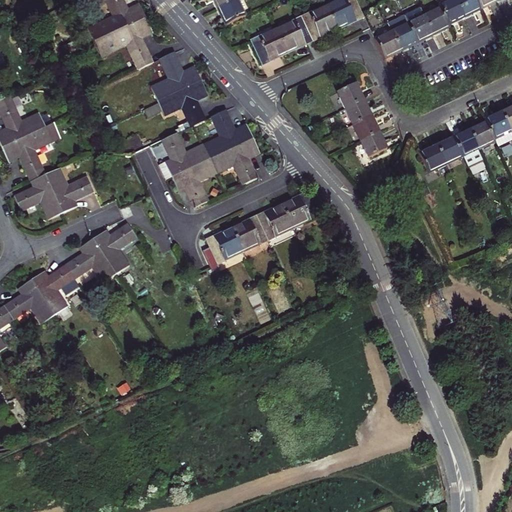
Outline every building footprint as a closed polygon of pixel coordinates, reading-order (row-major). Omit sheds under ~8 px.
[(95,44),(146,20),(140,6),(133,10),(126,13),(124,8),(127,7),(123,0),(104,0),(107,4),(112,14),(115,13),(116,16),(94,26),(96,29),(89,32),(95,44)] [(211,0),(217,11),(239,0),(211,0)] [(239,0),(217,11),(225,27),(247,17),(239,0)] [(343,0),(328,7),(338,29),(351,23),(364,17),(362,15),(355,0),(343,0)] [(457,21),(465,17),(456,0),(445,0),(446,1),(439,5),(440,8),(449,25),(457,21)] [(473,13),(482,9),(477,0),(456,0),(465,17),(473,13)] [(490,5),(498,1),(496,0),(477,0),(482,9),(490,5)] [(332,32),(338,29),(328,7),(302,19),(313,41),(323,37),(332,32)] [(424,16),(433,35),(440,32),(447,29),(450,28),(449,27),(449,25),(440,8),(424,16)] [(434,37),(433,35),(424,16),(421,9),(405,17),(418,43),(418,45),(426,41),(434,37)] [(388,25),(392,32),(401,51),(409,47),(418,43),(405,17),(388,25)] [(277,31),(288,53),(300,47),(313,41),(302,19),(277,31)] [(107,52),(108,55),(130,45),(131,48),(128,49),(138,71),(153,64),(143,42),(140,44),(138,39),(152,33),(149,26),(146,20),(95,44),(100,56),(107,52)] [(275,59),(288,53),(277,31),(251,43),(262,66),(275,59)] [(392,32),(375,39),(385,59),(393,55),(401,51),(392,32)] [(153,91),(158,102),(201,82),(195,69),(188,72),(181,75),(179,71),(182,70),(174,53),(159,61),(167,77),(170,76),(172,78),(158,85),(159,87),(153,91)] [(170,111),(172,114),(185,107),(187,110),(184,111),(189,123),(179,127),(180,130),(176,131),(177,135),(194,126),(206,121),(199,105),(196,106),(193,102),(208,95),(204,89),(201,82),(158,102),(164,114),(170,111)] [(345,110),(363,101),(359,93),(356,85),(337,94),(345,110)] [(36,119),(35,116),(18,124),(17,121),(20,120),(10,98),(0,102),(0,114),(5,126),(8,125),(10,129),(0,133),(0,144),(2,149),(45,129),(40,117),(36,119)] [(352,126),(371,117),(367,109),(363,101),(345,110),(352,126)] [(511,108),(510,109),(502,113),(511,132),(511,131),(511,108)] [(205,149),(210,160),(253,140),(247,127),(240,130),(233,133),(231,129),(234,128),(226,111),(211,118),(219,135),(222,134),(223,137),(208,144),(209,147),(205,149)] [(486,123),(494,140),(511,132),(502,113),(494,117),(485,121),(486,123)] [(371,117),(352,126),(360,142),(379,133),(375,125),(371,117)] [(470,131),(479,150),(495,142),(494,140),(486,123),(478,127),(470,131)] [(39,149),(56,142),(55,139),(59,137),(54,125),(45,129),(2,149),(5,155),(8,162),(22,156),(24,161),(21,162),(31,183),(46,176),(54,173),(44,151),(41,152),(39,149)] [(462,135),(453,138),(462,157),(465,163),(481,155),(479,150),(470,131),(462,135)] [(511,135),(511,132),(494,140),(495,142),(497,146),(511,139),(511,135)] [(383,142),(379,133),(360,142),(369,160),(387,151),(383,142)] [(201,151),(199,148),(183,156),(181,153),(184,151),(177,135),(162,142),(170,158),(172,157),(175,161),(170,163),(166,165),(172,178),(210,160),(205,149),(201,151)] [(437,146),(446,165),(462,157),(453,138),(445,142),(437,146)] [(253,140),(210,160),(216,172),(220,170),(221,173),(237,165),(238,168),(235,170),(243,186),(250,183),(258,179),(250,163),(247,164),(245,160),(259,153),(253,140)] [(428,173),(446,165),(437,146),(428,150),(420,154),(419,155),(428,173)] [(216,172),(210,160),(172,178),(179,191),(187,187),(189,192),(186,193),(190,201),(194,209),(208,202),(201,186),(198,187),(196,184),(213,177),(211,174),(216,172)] [(46,176),(63,214),(76,208),(72,200),(77,198),(78,201),(86,197),(93,193),(87,179),(71,186),(72,189),(69,190),(60,170),(54,173),(46,176)] [(46,176),(31,183),(35,192),(32,193),(31,190),(15,197),(22,212),(37,205),(36,202),(40,200),(50,220),(56,217),(63,214),(46,176)] [(295,200),(282,206),(293,229),(318,217),(307,194),(295,200)] [(257,218),(268,241),(275,237),(293,229),(282,206),(269,212),(257,218)] [(244,224),(232,229),(243,252),(268,241),(257,218),(244,224)] [(105,232),(93,241),(116,276),(127,269),(124,264),(127,263),(117,248),(120,246),(121,249),(137,239),(127,226),(109,238),(107,235),(105,232)] [(243,252),(232,229),(223,234),(214,238),(207,241),(210,248),(203,252),(211,270),(212,272),(219,269),(217,264),(243,252)] [(65,266),(75,280),(89,270),(87,268),(90,266),(100,280),(102,279),(105,283),(116,276),(93,241),(80,249),(82,252),(84,254),(65,266)] [(62,305),(65,304),(55,289),(58,287),(60,290),(61,290),(65,297),(79,288),(75,280),(65,266),(47,279),(43,273),(37,277),(31,282),(54,317),(65,309),(62,305)] [(44,324),(54,317),(31,282),(19,290),(21,292),(23,295),(4,307),(13,321),(28,311),(26,308),(29,306),(39,321),(41,319),(44,324)] [(0,329),(13,321),(4,307),(0,309),(0,352),(4,350),(1,346),(3,344),(0,339),(0,329)]
